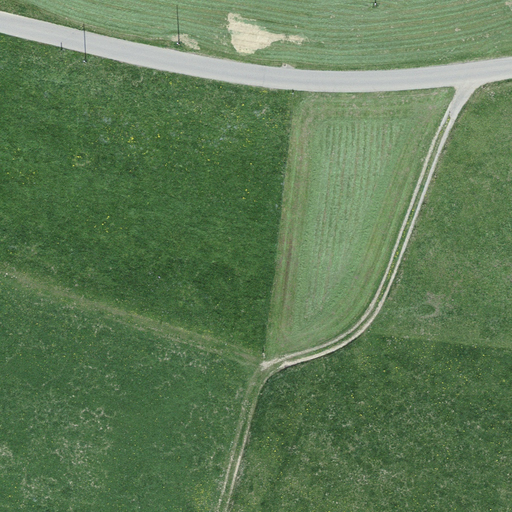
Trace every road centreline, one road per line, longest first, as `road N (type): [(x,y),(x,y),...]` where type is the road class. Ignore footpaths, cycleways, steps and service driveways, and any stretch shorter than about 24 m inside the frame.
road 1 (track): [(218,511),(255,383),(275,362),(332,349),(377,308),(477,74)]
road 2 (unclassified): [(511,69),(347,87),(269,80),(0,22)]
road 3 (track): [(275,362),(244,360),(0,274)]
